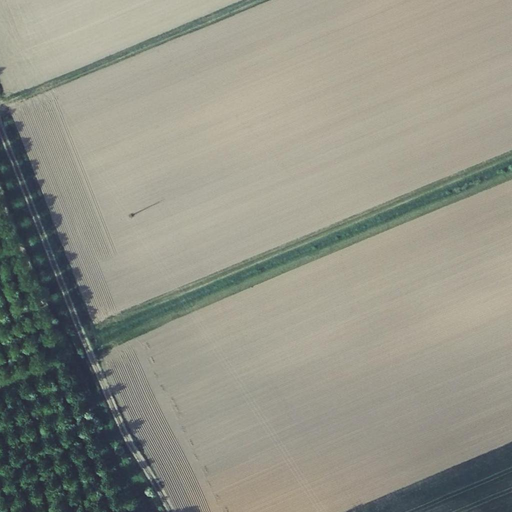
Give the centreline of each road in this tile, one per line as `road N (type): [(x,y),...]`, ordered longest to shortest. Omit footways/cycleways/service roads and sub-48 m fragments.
road 1 (track): [(0,126),(97,373),(170,511)]
road 2 (track): [(0,106),(256,0)]
